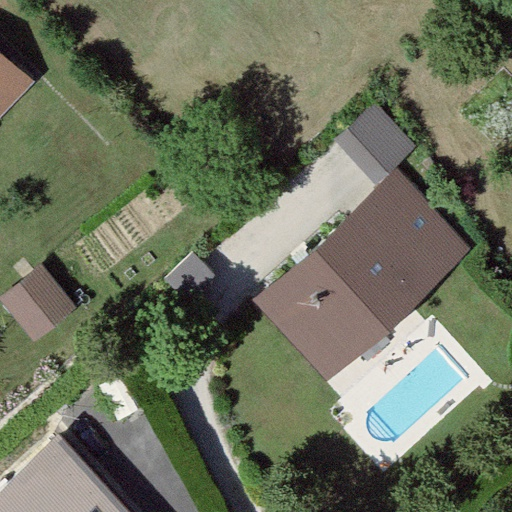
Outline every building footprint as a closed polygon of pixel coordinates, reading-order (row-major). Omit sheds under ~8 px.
[(0,111),(41,72),(0,31),(0,111)] [(378,96),(335,134),(377,180),(420,142),(378,96)] [(381,197),(448,270),(467,253),(458,243),(401,180),(381,197)] [(357,351),(448,270),(381,197),(266,300),(311,349),(336,327),(357,351)] [(52,256),(14,283),(44,325),(81,298),(52,256)] [(336,327),(311,349),(333,372),(357,351),(336,327)] [(110,511),(92,491),(99,486),(56,438),(0,490),(0,495),(13,511),(110,511)]
